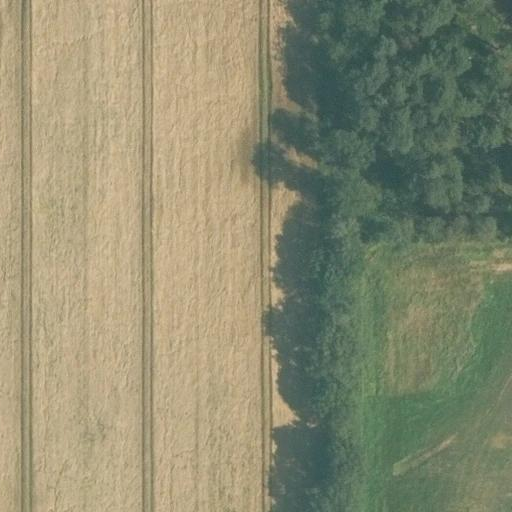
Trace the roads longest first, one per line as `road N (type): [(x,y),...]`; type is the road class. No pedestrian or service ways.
road 1 (track): [(511,281),(298,285),(303,0)]
road 2 (track): [(298,285),(168,303),(0,403)]
